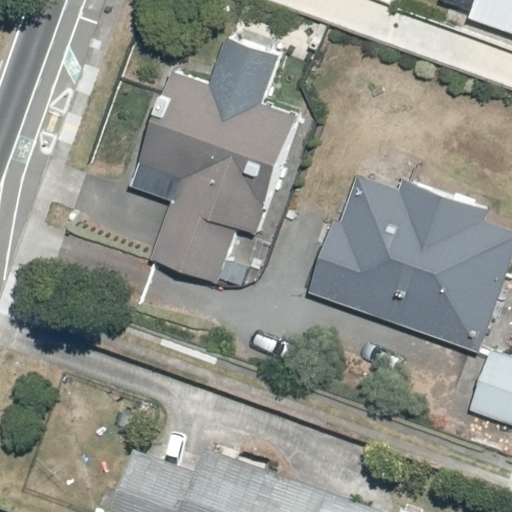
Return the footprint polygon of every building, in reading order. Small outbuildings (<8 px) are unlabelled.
[(511,0),(475,0),(470,14),(511,29),(511,0)] [(238,291),(300,115),(265,103),(281,58),(229,36),(212,81),(171,66),(127,188),(172,202),(150,262),(238,291)] [(511,265),(511,226),(360,170),(317,296),(481,352),(511,265)] [(511,346),(494,341),(475,408),(511,418),(511,346)] [(136,452),(114,511),(379,511),(207,451),(200,473),(136,452)]
